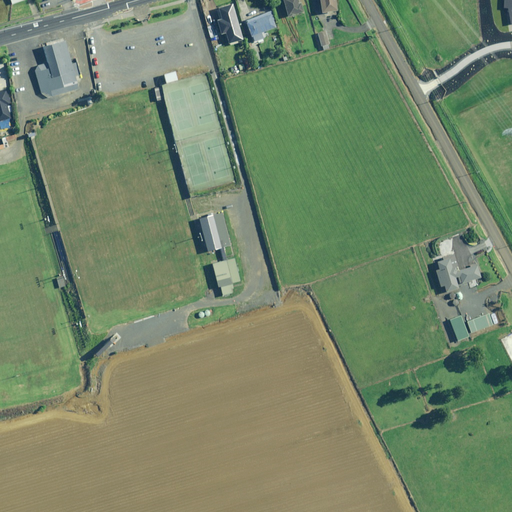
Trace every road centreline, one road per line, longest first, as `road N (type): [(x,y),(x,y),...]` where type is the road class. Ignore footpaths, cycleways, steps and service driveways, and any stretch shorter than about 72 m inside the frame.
road 1 (residential): [(365,0),(511,268)]
road 2 (tertiary): [(0,38),(136,0)]
